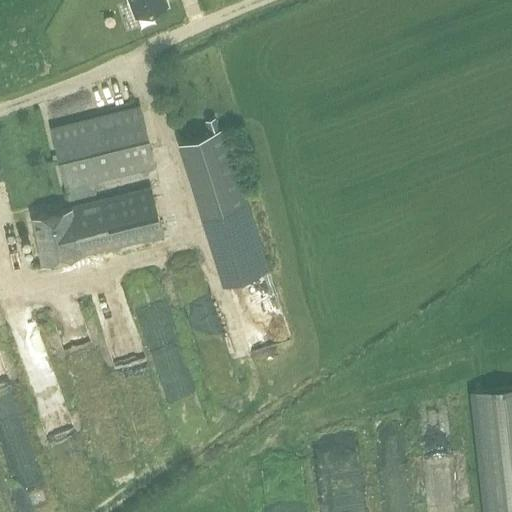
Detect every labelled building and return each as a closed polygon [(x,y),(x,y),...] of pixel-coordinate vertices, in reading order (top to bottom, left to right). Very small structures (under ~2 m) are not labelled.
[(129,0),(135,14),(167,2),(165,0),(129,0)] [(93,184),(156,170),(143,110),(53,130),(69,202),(96,196),(93,184)] [(232,129),(188,141),(222,264),(152,283),(159,306),(272,275),(232,129)] [(42,262),(161,234),(150,187),(31,216),(42,262)] [(293,295),(269,300),(276,328),(299,322),(293,295)] [(152,361),(222,349),(217,322),(147,334),(152,361)] [(256,373),(260,389),(286,383),(282,367),(256,373)] [(511,511),(511,384),(500,385),(505,436),(487,438),(494,511),(511,511)] [(121,409),(98,416),(109,453),(131,447),(121,409)]
